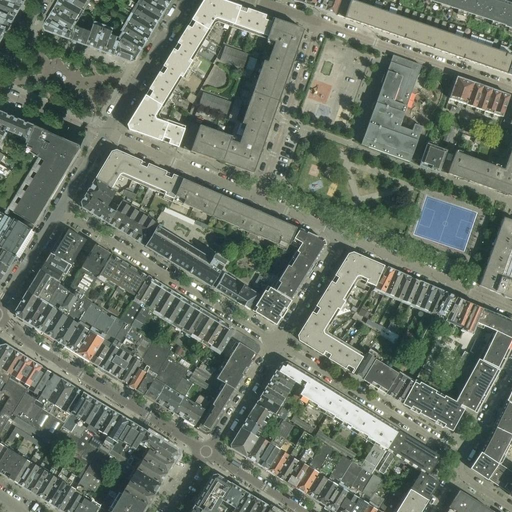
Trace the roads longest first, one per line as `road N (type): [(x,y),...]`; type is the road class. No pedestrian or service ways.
road 1 (residential): [(60,207),(274,341)]
road 2 (residential): [(206,452),(0,318)]
road 3 (residential): [(274,341),(463,457)]
road 4 (residential): [(318,23),(511,89)]
road 5 (residential): [(257,199),(318,23)]
road 6 (residential): [(511,310),(343,235)]
road 7 (residential): [(257,199),(105,133)]
road 8 (residential): [(105,133),(186,0)]
road 9 (residential): [(206,452),(274,341)]
road 10 (residential): [(274,341),(343,235)]
